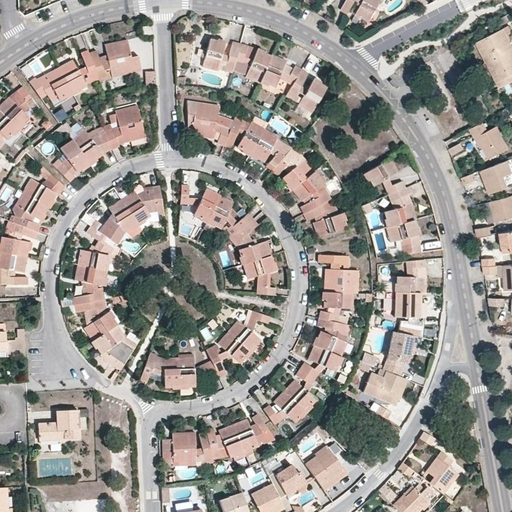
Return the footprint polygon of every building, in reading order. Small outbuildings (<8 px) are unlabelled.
[(346,0),(340,10),(348,14),(355,1),(361,5),(356,14),(370,21),(381,0),(346,0)] [(511,48),(503,30),(473,43),(495,83),(511,73),(511,48)] [(234,67),(240,44),(232,42),(228,56),(222,54),(224,43),(209,39),(202,67),(217,70),(217,69),(233,73),(234,67)] [(96,51),(89,54),(99,79),(100,82),(111,78),(108,72),(106,72),(106,70),(110,69),(112,77),(119,76),(119,72),(141,66),(139,56),(131,57),(127,40),(105,45),(107,56),(99,58),(96,51)] [(247,46),(240,44),(234,67),(245,70),(246,68),(249,68),(247,73),(252,75),(251,77),(254,78),(255,76),(261,78),(270,57),(256,51),(247,48),(247,46)] [(73,61),(59,68),(72,93),(86,85),(81,76),(87,74),(88,77),(86,78),(88,84),(99,79),(89,54),(88,51),(81,53),(86,67),(78,70),(73,61)] [(286,61),(271,55),(270,57),(261,78),(260,81),(274,87),(278,78),(291,86),(301,70),(295,66),(294,68),(285,63),(286,61)] [(72,93),(59,68),(37,80),(35,79),(30,82),(41,99),(47,94),(52,101),(58,98),(59,100),(72,93)] [(308,74),(301,70),(291,86),(285,95),(296,102),(299,97),(296,96),(298,93),(303,96),(298,105),(311,112),(326,88),(312,80),(307,90),(301,86),(308,74)] [(154,71),(146,72),(147,87),(155,85),(154,71)] [(9,97),(0,106),(0,110),(18,129),(29,118),(26,114),(31,110),(33,113),(39,108),(23,87),(9,97)] [(224,145),(232,121),(218,115),(219,107),(187,102),(187,128),(191,129),(191,134),(213,138),(214,136),(218,138),(217,143),(224,145)] [(118,127),(105,133),(112,149),(119,146),(118,144),(145,137),(138,106),(115,111),(118,127)] [(18,129),(0,110),(0,146),(4,141),(0,137),(0,132),(7,139),(18,129)] [(233,117),(232,121),(224,145),(231,148),(235,139),(239,141),(237,147),(249,154),(264,129),(251,122),(247,127),(244,125),(245,121),(233,117)] [(474,126),(487,159),(508,150),(495,118),(474,126)] [(277,137),(264,129),(249,154),(263,162),(277,137)] [(85,131),(72,140),(89,163),(102,154),(100,152),(104,150),(105,152),(112,149),(105,133),(91,139),(85,131)] [(89,163),(72,140),(60,148),(67,158),(57,169),(69,182),(75,176),(73,174),(89,163)] [(463,150),(460,143),(451,147),(453,154),(463,150)] [(292,188),(313,171),(304,160),(290,148),(284,144),(266,166),(277,176),(283,169),(287,173),(282,177),(292,188)] [(390,157),(365,172),(374,186),(398,171),(390,157)] [(511,167),(509,159),(482,169),(489,190),(511,181),(511,167)] [(183,170),(181,183),(188,184),(190,171),(183,170)] [(313,171),(292,188),(301,201),(310,195),(312,200),(300,207),(307,220),(319,214),(324,219),(313,223),(318,237),(346,227),(341,213),(330,217),(326,211),(330,209),(331,212),(335,210),(324,189),(320,191),(321,193),(317,195),(315,190),(324,183),(313,171)] [(466,185),(477,181),(474,174),(464,179),(466,185)] [(51,175),(46,180),(60,193),(65,187),(51,175)] [(32,180),(24,193),(48,208),(56,194),(32,180)] [(402,180),(385,188),(387,194),(405,187),(402,180)] [(181,185),(180,204),(188,204),(189,186),(181,185)] [(409,185),(405,187),(387,194),(393,209),(385,212),(386,226),(414,220),(410,198),(406,200),(405,197),(413,194),(409,185)] [(134,191),(122,199),(137,223),(150,216),(150,214),(157,214),(157,215),(164,214),(159,186),(152,187),(152,190),(135,192),(134,191)] [(207,221),(220,196),(206,189),(193,214),(207,221)] [(48,208),(24,193),(16,206),(40,220),(48,208)] [(511,195),(491,201),(497,222),(511,217),(511,195)] [(234,203),(220,196),(207,221),(221,228),(225,219),(230,225),(227,228),(226,226),(222,229),(237,247),(241,244),(239,242),(242,240),(248,246),(239,249),(243,264),(270,255),(265,241),(254,244),(246,235),(257,225),(248,213),(236,223),(229,213),(234,203)] [(123,232),(137,223),(122,199),(109,208),(113,216),(105,227),(96,221),(91,227),(115,244),(123,232)] [(2,237),(0,245),(0,252),(26,258),(29,242),(19,240),(22,234),(35,239),(40,224),(23,218),(20,225),(9,221),(5,232),(9,234),(10,231),(14,233),(12,239),(2,237)] [(414,220),(386,226),(390,242),(400,240),(402,255),(421,251),(414,220)] [(488,226),(476,228),(477,236),(489,235),(488,226)] [(115,244),(91,227),(87,233),(98,241),(91,252),(81,250),(78,264),(105,270),(108,255),(103,254),(106,250),(110,253),(115,244)] [(511,230),(501,232),(504,254),(511,252),(511,230)] [(389,255),(401,255),(401,247),(388,248),(389,255)] [(26,258),(0,252),(0,267),(6,269),(13,270),(23,272),(26,258)] [(270,255),(243,264),(248,279),(274,270),(270,255)] [(325,269),(324,292),(352,293),(356,293),(358,270),(338,269),(339,264),(342,265),(342,267),(347,267),(348,256),(318,255),(318,262),(332,263),(331,269),(325,269)] [(425,259),(404,261),(404,267),(425,267),(425,259)] [(102,286),(105,270),(78,264),(75,280),(84,282),(86,294),(72,297),(75,313),(84,311),(85,318),(91,317),(93,322),(84,328),(92,340),(116,324),(108,312),(98,318),(97,310),(101,309),(101,311),(106,310),(104,299),(102,288),(97,288),(97,284),(102,286)] [(13,270),(6,269),(6,275),(2,275),(2,272),(0,272),(0,284),(27,284),(27,277),(13,276),(13,270)] [(397,276),(396,292),(420,292),(426,293),(426,277),(397,276)] [(256,286),(256,293),(274,295),(275,287),(256,286)] [(352,308),(352,293),(324,292),(323,307),(352,308)] [(420,292),(396,292),(395,317),(419,317),(420,292)] [(505,299),(492,298),(492,306),(504,307),(505,299)] [(320,331),(314,345),(340,356),(346,343),(336,338),(337,332),(341,333),(340,335),(346,336),(349,325),(337,322),(338,315),(320,310),(317,326),(330,329),(329,335),(320,331)] [(252,311),(250,318),(267,323),(270,317),(252,311)] [(238,320),(228,332),(250,351),(259,339),(238,320)] [(398,331),(420,334),(422,323),(400,320),(398,331)] [(0,350),(6,351),(6,357),(25,356),(24,340),(6,341),(5,325),(0,324),(0,350)] [(116,324),(92,340),(101,353),(103,352),(107,355),(104,358),(120,370),(136,346),(124,338),(116,324)] [(393,331),(384,371),(400,377),(411,336),(393,331)] [(250,351),(228,332),(218,344),(225,350),(218,354),(216,350),(218,349),(217,345),(206,349),(211,360),(219,377),(225,373),(220,360),(230,355),(240,362),(250,351)] [(314,345),(308,359),(334,370),(340,356),(314,345)] [(180,386),(178,358),(162,359),(164,387),(180,386)] [(193,358),(178,358),(180,386),(180,393),(192,392),(192,385),(194,385),(193,358)] [(219,377),(211,360),(203,363),(212,380),(219,377)] [(153,365),(146,362),(139,380),(146,382),(153,365)] [(304,362),(296,374),(310,385),(319,372),(304,362)] [(406,379),(400,377),(384,371),(382,377),(370,372),(362,392),(394,407),(406,379)] [(294,379),(283,390),(304,411),(315,400),(294,379)] [(304,411),(283,390),(273,402),(294,421),(304,411)] [(269,404),(263,408),(274,424),(280,420),(269,404)] [(390,413),(379,406),(377,410),(387,417),(390,413)] [(79,438),(78,410),(57,411),(57,422),(38,424),(39,435),(57,434),(58,439),(79,438)] [(246,419),(232,425),(243,451),(275,439),(257,414),(251,417),(261,433),(254,438),(246,419)] [(471,420),(462,422),(464,429),(473,428),(471,420)] [(243,451),(232,425),(218,430),(222,440),(216,441),(213,428),(205,429),(206,432),(212,459),(224,456),(223,452),(220,452),(219,448),(225,447),(229,457),(243,451)] [(194,432),(172,433),(172,438),(161,438),(162,457),(173,457),(173,465),(196,464),(195,460),(195,449),(194,432)] [(212,459),(206,432),(199,434),(202,447),(195,449),(195,460),(200,460),(201,464),(212,462),(212,459)] [(424,433),(419,441),(428,447),(434,439),(424,433)] [(343,470),(325,446),(305,462),(321,485),(343,470)] [(453,461),(440,451),(432,464),(440,471),(431,483),(445,495),(458,474),(448,468),(453,461)] [(402,465),(398,470),(408,477),(411,471),(402,465)] [(291,466),(275,475),(286,496),(294,491),(299,492),(306,488),(307,482),(302,474),(296,474),(291,466)] [(272,484),(252,495),(259,511),(275,511),(282,508),(272,484)] [(414,486),(394,506),(400,511),(420,511),(429,504),(414,486)] [(246,511),(241,492),(218,502),(221,511),(246,511)]
